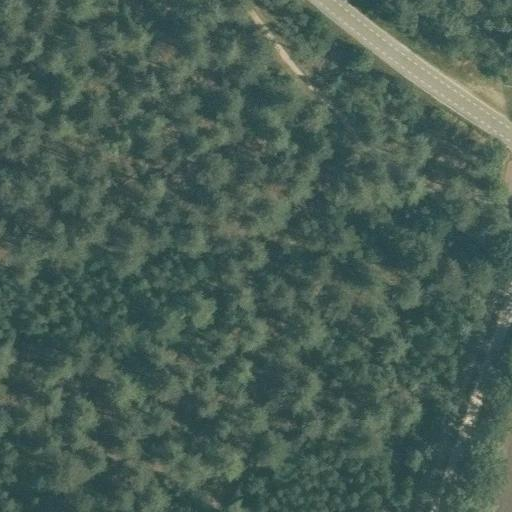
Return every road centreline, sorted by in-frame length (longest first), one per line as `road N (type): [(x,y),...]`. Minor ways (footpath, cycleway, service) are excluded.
road 1 (tertiary): [(511,135),(328,0)]
road 2 (unclassified): [(436,511),(511,299)]
